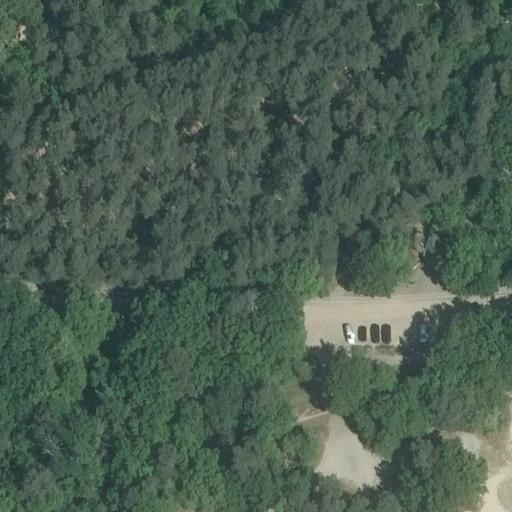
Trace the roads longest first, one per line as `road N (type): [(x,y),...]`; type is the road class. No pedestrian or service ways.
road 1 (unknown): [(0,227),(88,184),(323,132),(389,140),(440,173)]
road 2 (track): [(0,298),(354,315)]
road 3 (track): [(354,315),(395,227),(511,90)]
road 4 (track): [(354,315),(511,302)]
